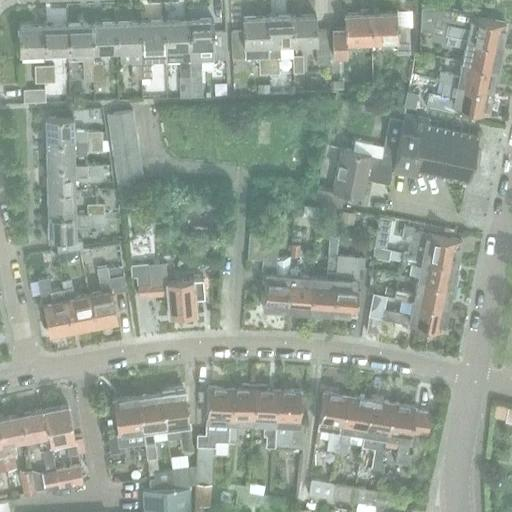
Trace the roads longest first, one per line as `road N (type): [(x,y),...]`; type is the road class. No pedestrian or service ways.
road 1 (residential): [(19,371),(228,342),(339,349),(473,377)]
road 2 (residential): [(19,371),(0,232)]
road 3 (unclassified): [(457,511),(473,377)]
road 4 (unclassified): [(488,319),(511,194)]
